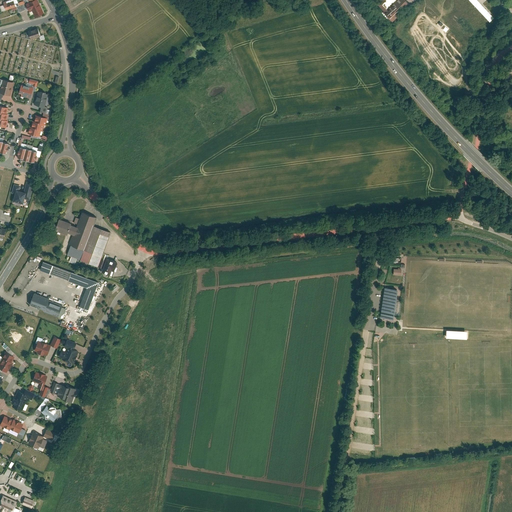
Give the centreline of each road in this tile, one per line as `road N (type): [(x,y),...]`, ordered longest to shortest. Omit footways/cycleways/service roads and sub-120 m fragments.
road 1 (residential): [(458,219),(145,250)]
road 2 (primary): [(344,0),(411,89),(511,190)]
road 3 (residential): [(145,250),(84,366),(69,373),(27,361),(0,405)]
road 4 (residential): [(458,219),(496,62),(511,49)]
road 5 (secondary): [(56,16),(71,70),(65,153)]
